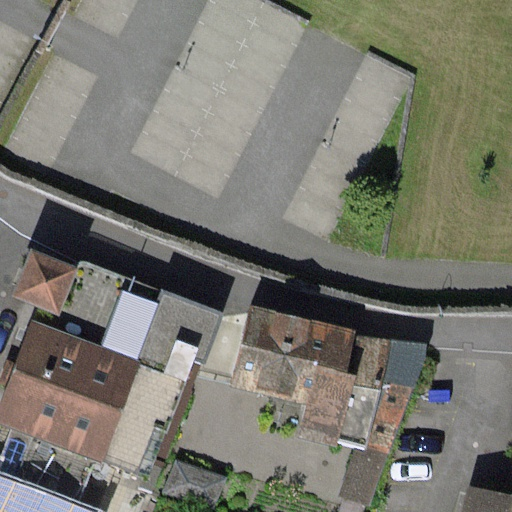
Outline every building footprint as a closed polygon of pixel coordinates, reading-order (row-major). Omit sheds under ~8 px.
[(51,313),(66,274),(27,259),(12,298),(51,313)] [(17,365),(0,406),(0,424),(29,436),(90,460),(155,483),(217,318),(84,267),(73,267),(66,274),(51,313),(43,334),(30,329),(17,365)] [(421,358),(422,346),(363,342),(327,334),(246,316),(230,386),(307,404),(299,436),(330,444),(345,382),(374,388),(347,495),(366,504),(421,358)] [(0,511),(70,511),(90,460),(29,436),(10,491),(0,487),(0,511)] [(177,467),(168,490),(191,499),(200,476),(177,467)] [(511,511),(511,505),(467,494),(462,511),(511,511)]
